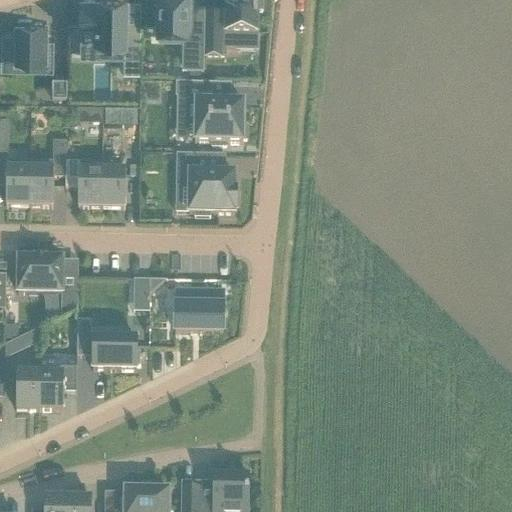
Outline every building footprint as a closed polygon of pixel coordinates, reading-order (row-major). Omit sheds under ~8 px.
[(80,0),(80,26),(94,26),(94,40),(124,40),(124,68),(139,68),(140,23),(126,23),(126,0),(80,0)] [(204,8),(189,8),(188,0),(157,0),(158,1),(155,1),(155,11),(158,11),(157,30),(187,30),(187,40),(204,40),(204,17),(204,8)] [(236,54),(236,38),(256,38),(257,15),(262,15),(262,0),(225,0),(226,17),(204,17),(204,40),(204,64),(226,64),(226,54),(236,54)] [(1,33),(0,69),(6,69),(17,69),(17,65),(17,59),(43,59),(43,70),(53,70),(54,38),(46,38),(46,21),(32,21),(32,18),(18,18),(18,21),(16,21),(16,33),(1,33)] [(204,64),(186,64),(186,76),(203,76),(204,65),(204,64)] [(52,75),(52,103),(66,104),(67,76),(52,75)] [(175,86),(175,100),(195,101),(194,146),(211,147),(211,150),(226,150),(226,147),(243,147),(243,144),(246,144),(246,130),(243,130),(244,107),(207,106),(207,101),(210,101),(210,86),(175,86)] [(90,111),(89,126),(103,126),(103,112),(90,111)] [(105,128),(105,130),(137,130),(137,114),(118,114),(105,114),(105,128)] [(234,194),(234,178),(224,178),(225,158),(176,158),(175,189),(189,190),(189,217),(194,217),(194,221),(210,221),(210,217),(234,218),(234,215),(236,215),(237,194),(234,194)] [(0,164),(0,189),(6,189),(6,210),(29,210),(30,165),(6,164),(0,164)] [(30,165),(29,210),(53,211),(54,165),(30,165)] [(66,181),(65,194),(78,194),(78,211),(101,212),(102,176),(102,166),(78,166),(66,166),(66,181)] [(102,176),(101,212),(125,212),(125,176),(102,176)] [(77,298),(78,276),(62,276),(62,264),(45,264),(45,263),(35,263),(35,264),(18,263),(17,297),(77,298)] [(166,284),(150,283),(150,298),(166,284)] [(177,309),(175,309),(174,335),(222,336),(223,310),(218,310),(218,296),(177,295),(177,309)] [(91,327),(77,327),(76,364),(92,364),(92,377),(136,378),(136,374),(140,374),(140,358),(136,358),(136,347),(137,346),(119,346),(119,337),(91,336),(91,327)] [(6,329),(6,342),(17,342),(18,330),(6,329)] [(4,349),(4,361),(17,355),(12,345),(4,349)] [(39,417),(40,371),(16,370),(16,416),(39,417)] [(76,398),(76,371),(40,371),(39,417),(63,417),(63,398),(76,398)] [(247,511),(248,482),(249,482),(249,480),(243,480),(243,478),(246,478),(246,476),(230,476),(230,477),(232,478),(232,480),(213,480),(213,481),(213,503),(199,503),(199,491),(181,491),(180,511),(247,511)] [(168,511),(169,496),(167,496),(167,493),(150,492),(150,495),(125,495),(124,511),(168,511)] [(67,511),(68,503),(44,503),(43,511),(67,511)] [(91,511),(92,504),(68,503),(67,511),(91,511)]
